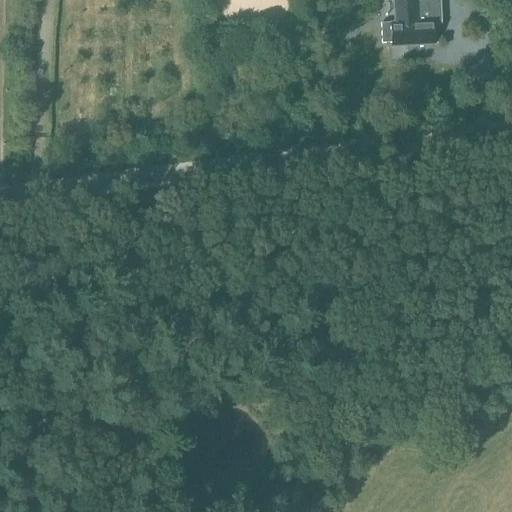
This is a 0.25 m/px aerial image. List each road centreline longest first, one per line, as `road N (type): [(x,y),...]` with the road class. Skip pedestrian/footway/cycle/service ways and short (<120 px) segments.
road 1 (track): [(0,227),(14,222),(102,244),(152,276),(220,285),(315,221),(511,188)]
road 2 (unclassified): [(0,193),(511,125)]
